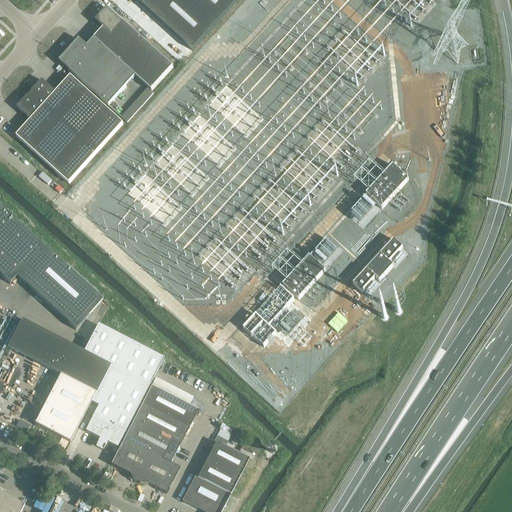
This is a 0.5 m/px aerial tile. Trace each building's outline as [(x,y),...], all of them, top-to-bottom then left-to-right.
[(128,0),(129,2),(133,0),(136,0),(192,51),(237,1),(236,0),(128,0)] [(252,0),(252,1),(261,10),(270,0),(252,0)] [(173,68),(107,9),(95,22),(103,29),(94,40),(135,77),(148,89),(151,92),(173,68)] [(109,107),(135,77),(94,40),(87,48),(81,43),(77,48),(75,46),(70,52),(71,54),(62,64),(69,70),(69,71),(109,107)] [(71,77),(57,92),(56,93),(42,81),(32,92),(33,93),(28,98),(27,97),(27,98),(17,108),(31,121),(16,137),(69,185),(123,125),(71,77)] [(154,93),(151,92),(148,89),(122,119),(127,123),(154,93)] [(176,174),(185,190),(203,180),(184,147),(174,152),(178,159),(168,165),(174,175),(176,174)] [(162,169),(160,162),(156,165),(153,161),(151,169),(149,161),(146,160),(147,164),(145,169),(140,173),(133,175),(134,176),(127,182),(129,184),(137,178),(138,181),(131,186),(142,184),(152,187),(155,191),(159,192),(154,196),(159,198),(164,197),(160,193),(164,190),(160,186),(166,185),(162,180),(160,174),(162,169)] [(393,166),(366,195),(382,210),(409,180),(393,166)] [(0,275),(10,284),(16,277),(75,330),(102,301),(0,208),(0,275)] [(394,240),(353,285),(362,293),(375,279),(379,282),(393,267),(389,263),(403,249),(394,240)] [(309,257),(283,286),(299,301),(325,272),(309,257)] [(22,320),(7,348),(8,349),(60,376),(55,385),(39,415),(34,425),(62,440),(70,444),(79,426),(91,403),(110,366),(84,352),(22,320)] [(84,352),(110,366),(149,386),(163,360),(97,326),(84,352)] [(107,443),(117,448),(149,386),(110,366),(91,403),(98,407),(85,432),(99,439),(95,446),(96,447),(96,446),(103,450),(107,443)] [(1,369),(0,370),(0,382),(3,384),(9,374),(1,369)] [(151,387),(142,405),(188,430),(189,428),(192,427),(191,424),(198,412),(151,387)] [(187,432),(188,430),(142,405),(133,423),(179,447),(185,435),(188,435),(187,432)] [(133,423),(124,440),(152,455),(170,464),(176,453),(179,452),(178,449),(179,447),(133,423)] [(216,442),(226,446),(232,429),(222,425),(216,442)] [(152,455),(124,440),(110,466),(129,475),(130,477),(128,478),(131,481),(132,480),(133,482),(134,482),(135,483),(136,484),(152,455)] [(207,459),(206,461),(239,478),(248,460),(216,443),(210,455),(207,456),(207,459)] [(170,464),(152,455),(136,484),(138,484),(139,485),(140,485),(142,485),(144,485),(146,485),(148,485),(166,494),(179,469),(170,464)] [(202,464),(203,467),(197,479),(230,496),(239,478),(206,461),(205,463),(202,464)] [(200,511),(221,511),(230,496),(197,479),(194,477),(181,502),(200,511)] [(0,511),(20,511),(24,507),(8,498),(0,494),(0,511)]
